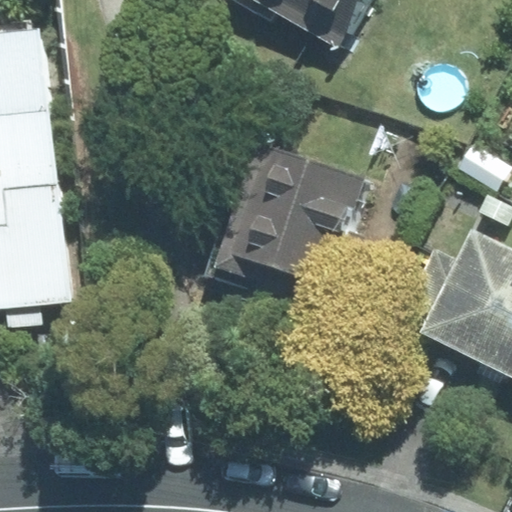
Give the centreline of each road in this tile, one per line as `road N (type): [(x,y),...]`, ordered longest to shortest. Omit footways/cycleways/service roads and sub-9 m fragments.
road 1 (unknown): [(272,511),(114,36),(117,0)]
road 2 (residential): [(0,506),(131,500),(233,511)]
